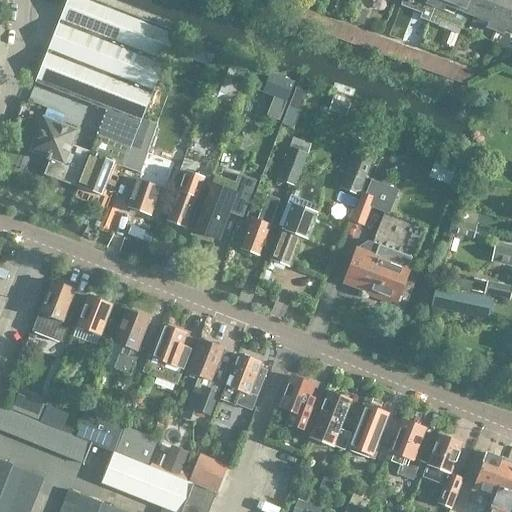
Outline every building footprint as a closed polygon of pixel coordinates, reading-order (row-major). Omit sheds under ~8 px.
[(176,33),(91,0),(67,0),(59,22),(164,63),(176,33)] [(467,14),(472,0),(437,0),(435,7),(443,11),(445,6),(467,14)] [(495,31),(507,0),(472,0),(467,14),(489,23),(487,28),(495,31)] [(511,31),(511,0),(507,0),(495,31),(504,35),(506,30),(511,31)] [(299,25),(302,15),(294,8),(291,11),(288,21),(299,25)] [(310,29),(314,19),(305,12),(302,15),(299,25),(310,29)] [(363,25),(367,14),(359,12),(355,22),(363,25)] [(321,33),(325,23),(316,16),(314,19),(310,29),(321,33)] [(333,37),(336,27),(328,20),(325,23),(321,33),(333,37)] [(164,63),(59,22),(47,52),(152,94),(164,63)] [(344,41),(348,31),(339,24),(336,27),(333,37),(344,41)] [(355,45),(359,35),(350,28),(348,31),(344,41),(355,45)] [(367,49),(370,39),(362,32),(359,35),(355,45),(367,49)] [(378,53),(382,43),(373,36),(370,39),(367,49),(378,53)] [(390,57),(393,48),(393,43),(382,43),(378,53),(390,57)] [(401,61),(405,52),(404,47),(393,48),(390,57),(401,61)] [(412,65),(416,56),(416,51),(405,52),(401,61),(412,65)] [(152,94),(47,52),(35,83),(107,111),(141,124),(152,94)] [(424,70),(427,60),(427,55),(416,56),(412,65),(424,70)] [(435,74),(438,64),(438,60),(427,60),(424,70),(435,74)] [(446,78),(450,68),(450,64),(438,64),(435,74),(446,78)] [(458,82),(461,72),(461,68),(450,68),(446,78),(458,82)] [(469,86),(472,76),(472,72),(461,72),(458,82),(469,86)] [(219,100),(227,79),(216,75),(208,96),(219,100)] [(263,94),(286,102),(293,83),(270,75),(263,94)] [(307,93),(295,88),(281,125),(293,129),(307,93)] [(349,105),(334,100),(330,111),(345,116),(349,105)] [(97,135),(110,140),(131,148),(141,124),(107,111),(97,135)] [(89,153),(71,146),(77,131),(43,118),(30,152),(46,158),(45,160),(49,162),(50,159),(56,162),(51,177),(76,187),(89,153)] [(142,169),(156,130),(141,124),(131,148),(125,163),(142,169)] [(295,187),(311,145),(293,138),(276,180),(295,187)] [(113,164),(123,168),(125,163),(131,148),(110,140),(103,159),(89,153),(76,187),(101,196),(113,164)] [(358,196),(376,150),(359,143),(340,188),(358,196)] [(151,215),(160,190),(165,191),(171,175),(147,167),(141,183),(137,181),(128,207),(151,215)] [(186,228),(197,198),(195,198),(198,190),(200,191),(205,177),(185,170),(180,183),(192,188),(191,190),(185,188),(183,193),(178,192),(167,221),(186,228)] [(242,218),(255,182),(239,176),(236,185),(216,177),(212,186),(210,186),(193,231),(216,239),(227,212),(242,218)] [(389,215),(398,191),(370,181),(367,190),(365,195),(374,199),(370,208),(380,211),(389,215)] [(370,208),(374,199),(365,195),(361,194),(351,222),(363,227),(370,208)] [(271,226),(280,200),(266,196),(257,221),(252,219),(241,249),(260,255),(271,226)] [(289,267),(300,237),(307,240),(313,225),(288,215),(271,260),(289,267)] [(477,225),(453,219),(449,233),(473,239),(477,225)] [(511,267),(511,250),(495,247),(492,263),(511,267)] [(396,303),(409,270),(357,250),(344,283),(377,296),(376,299),(389,304),(390,301),(396,303)] [(484,295),(487,281),(475,278),(471,291),(484,295)] [(510,301),(511,291),(511,287),(487,281),(484,295),(510,301)] [(55,284),(51,282),(39,313),(63,322),(75,292),(65,288),(63,285),(58,283),(55,284)] [(489,320),(494,300),(435,288),(431,307),(489,320)] [(88,297),(77,328),(73,337),(96,346),(112,306),(88,297)] [(138,348),(149,321),(139,317),(137,314),(132,312),(129,313),(126,312),(113,343),(123,346),(114,369),(131,375),(141,349),(138,348)] [(174,366),(186,336),(163,326),(151,357),(165,363),(160,376),(175,382),(180,369),(174,366)] [(209,416),(234,354),(214,346),(212,344),(207,342),(203,342),(200,341),(188,372),(200,377),(197,386),(203,388),(194,410),(209,416)] [(249,395),(261,365),(237,356),(225,387),(239,392),(234,404),(251,411),(256,398),(249,395)] [(297,429),(314,386),(291,377),(279,408),(291,413),(287,425),(297,429)] [(340,430),(351,401),(328,392),(316,423),(327,427),(322,442),(344,451),(351,434),(340,430)] [(377,445),(388,415),(365,406),(348,450),(374,460),(379,446),(377,445)] [(92,444),(39,423),(0,407),(0,431),(84,465),(92,444)] [(414,460),(425,430),(402,421),(387,460),(400,465),(397,474),(412,481),(420,462),(414,460)] [(447,482),(462,444),(439,435),(419,485),(442,494),(435,511),(434,511),(449,511),(459,486),(447,482)] [(181,511),(193,484),(151,467),(114,453),(102,484),(172,511),(181,511)] [(504,483),(511,464),(486,454),(472,491),(493,499),(500,481),(504,483)] [(215,492),(226,466),(202,456),(193,483),(215,492)] [(0,511),(31,511),(45,479),(0,460),(0,511)] [(511,511),(511,463),(511,464),(504,483),(500,481),(493,499),(487,511),(511,511)] [(336,478),(325,473),(318,488),(329,493),(336,478)] [(362,511),(364,510),(366,511),(365,511),(376,511),(377,510),(368,506),(373,492),(358,485),(350,504),(348,504),(345,511),(362,511)] [(123,511),(68,490),(59,511),(123,511)] [(298,499),(292,511),(320,511),(322,509),(298,499)]
